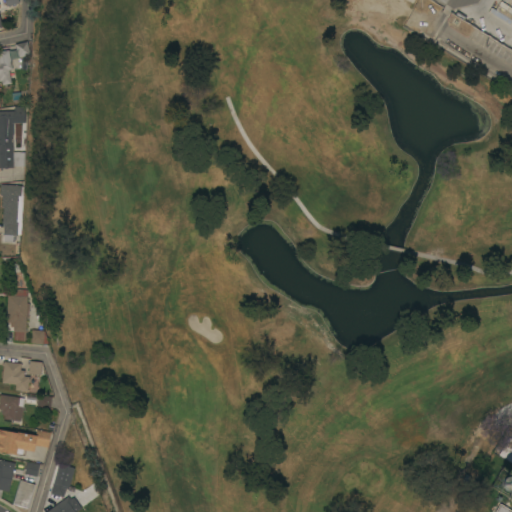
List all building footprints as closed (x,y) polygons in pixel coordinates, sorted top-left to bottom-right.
[(511,13),(498,5),(500,1),(511,8),(511,13)] [(27,41),(30,54),(18,57),(15,44),(27,41)] [(12,69),(8,70),(11,83),(2,85),(1,80),(0,80),(0,51),(8,50),(12,69)] [(0,168),(0,111),(14,111),(14,106),(24,106),(25,122),(13,123),(13,134),(12,134),(13,167),(9,167),(6,168),(3,168),(0,168)] [(20,234),(17,234),(17,235),(13,235),(12,241),(3,241),(4,234),(3,234),(3,223),(2,223),(3,207),(1,207),(2,197),(1,197),(1,194),(0,194),(0,184),(21,185),(21,186),(23,186),(20,234)] [(28,316),(26,316),(25,331),(24,331),(23,341),(13,340),(13,331),(13,330),(7,330),(7,322),(6,322),(7,295),(13,295),(13,289),(27,289),(26,303),(28,303),(28,316)] [(30,343),(31,329),(43,330),(42,344),(30,343)] [(27,391),(15,390),(15,384),(1,383),(3,361),(20,363),(20,370),(24,370),(24,376),(29,376),(27,391)] [(40,374),(27,373),(29,361),(41,362),(40,374)] [(0,394),(23,398),(22,407),(23,407),(20,421),(3,418),(3,417),(3,414),(1,414),(1,409),(0,409),(0,394)] [(51,396),(50,409),(36,407),(36,405),(35,405),(35,402),(37,403),(38,395),(51,396)] [(511,429),(500,450),(495,447),(508,426),(511,427),(511,429)] [(0,429),(16,433),(16,432),(35,435),(36,429),(50,432),(47,447),(34,445),(33,451),(23,449),(22,454),(16,453),(15,454),(0,451),(0,429)] [(509,437),(511,438),(511,463),(498,455),(509,437)] [(0,460),(14,463),(8,491),(0,489),(0,460)] [(39,464),(36,476),(24,474),(24,473),(22,472),(23,471),(25,471),(26,462),(39,464)] [(74,468),(67,489),(65,488),(63,497),(50,493),(58,463),(74,468)] [(19,479),(34,484),(27,508),(12,503),(19,479)] [(45,511),(67,496),(70,499),(73,497),(81,508),(75,511),(45,511)] [(511,510),(511,511),(493,511),(500,503),(511,510)]
